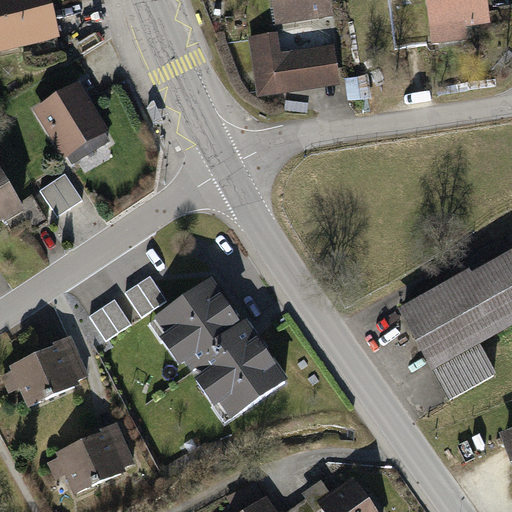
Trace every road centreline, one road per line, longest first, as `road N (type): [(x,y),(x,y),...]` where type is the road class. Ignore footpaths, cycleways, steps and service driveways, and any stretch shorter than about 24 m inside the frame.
road 1 (primary): [(227,167),(456,511)]
road 2 (residential): [(511,104),(288,140),(227,167)]
road 3 (residential): [(227,167),(0,314)]
road 4 (primary): [(151,0),(227,167)]
